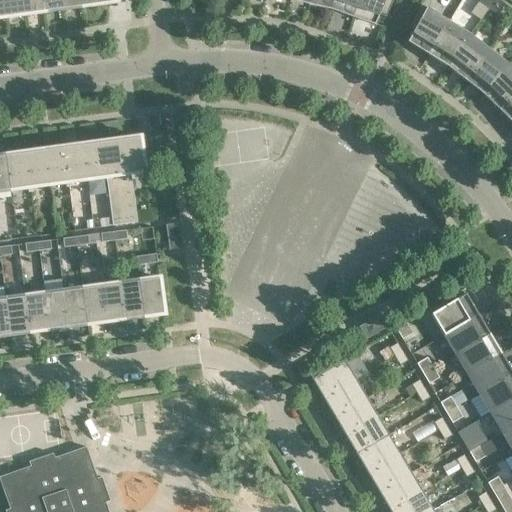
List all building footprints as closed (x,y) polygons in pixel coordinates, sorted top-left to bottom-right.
[(26,15),(23,0),(4,0),(7,17),(26,15)] [(45,12),(43,0),(23,0),(26,15),(45,12)] [(64,10),(62,0),(43,0),(45,12),(64,10)] [(83,7),(82,0),(62,0),(64,10),(83,7)] [(82,0),(83,7),(96,5),(109,8),(110,3),(122,2),(121,0),(82,0)] [(334,0),(309,0),(309,5),(331,11),(334,0)] [(358,0),(334,0),(331,11),(352,18),(358,0)] [(392,0),(358,0),(352,18),(376,27),(376,26),(375,25),(380,14),(385,16),(385,17),(386,18),(392,0)] [(495,0),(481,0),(479,3),(488,10),(495,0)] [(506,5),(498,0),(495,0),(488,10),(498,16),(506,5)] [(408,42),(429,55),(449,23),(422,6),(409,28),(410,29),(410,28),(415,31),(409,42),(408,41),(408,42)] [(470,36),(449,23),(429,55),(448,67),(470,36)] [(490,51),(470,36),(448,67),(466,81),(490,51)] [(509,66),(490,51),(466,81),(484,95),(509,66)] [(511,99),(511,68),(509,66),(484,95),(500,111),(511,99)] [(511,99),(500,111),(511,122),(511,99)] [(102,143),(106,177),(108,190),(133,187),(131,174),(145,172),(140,138),(102,143)] [(106,177),(102,143),(82,146),(87,180),(106,177)] [(87,180),(82,146),(63,148),(68,183),(87,180)] [(68,183),(63,148),(44,151),(49,185),(68,183)] [(49,185),(44,151),(25,154),(30,188),(49,185)] [(30,188),(25,154),(6,156),(10,190),(30,188)] [(0,191),(10,190),(6,156),(0,157),(0,191)] [(135,201),(133,187),(108,190),(110,204),(135,201)] [(136,214),(135,201),(110,204),(112,217),(118,217),(124,216),(130,215),(136,214)] [(183,249),(180,224),(166,226),(169,251),(183,249)] [(127,240),(126,231),(114,232),(115,241),(127,240)] [(115,241),(114,232),(101,234),(102,243),(115,241)] [(89,245),(88,236),(76,238),(77,246),(89,245)] [(77,246),(76,238),(63,239),(64,248),(77,246)] [(51,250),(50,241),(37,243),(38,252),(51,250)] [(38,252),(37,243),(25,245),(26,253),(38,252)] [(13,255),(12,246),(0,247),(0,255),(0,257),(13,255)] [(158,264),(157,255),(147,256),(148,265),(158,264)] [(148,265),(147,256),(137,258),(138,267),(148,265)] [(165,314),(160,279),(140,282),(145,317),(165,314)] [(145,317),(140,282),(121,284),(126,319),(145,317)] [(126,319),(121,284),(102,287),(107,322),(126,319)] [(107,322),(102,287),(83,289),(87,325),(107,322)] [(87,325),(83,289),(64,292),(68,327),(87,325)] [(68,327),(64,292),(44,295),(49,330),(68,327)] [(49,330),(44,295),(25,297),(30,332),(49,330)] [(429,310),(444,336),(478,315),(466,295),(448,305),(446,300),(429,310)] [(30,332),(25,297),(6,300),(11,335),(30,332)] [(0,336),(11,335),(6,300),(0,300),(0,336)] [(388,327),(380,315),(359,327),(366,340),(388,327)] [(490,335),(478,315),(444,336),(456,355),(490,335)] [(413,334),(406,323),(396,329),(402,340),(413,334)] [(502,354),(490,335),(456,355),(467,375),(502,354)] [(402,352),(397,343),(389,348),(395,357),(402,352)] [(408,361),(402,352),(395,357),(400,366),(408,361)] [(511,374),(511,372),(502,354),(467,375),(479,394),(511,374)] [(427,358),(417,364),(423,375),(433,368),(427,358)] [(356,380),(344,360),(312,380),(323,399),(356,380)] [(439,379),(433,368),(423,375),(429,385),(439,379)] [(511,401),(511,374),(479,394),(490,414),(511,401)] [(367,398),(356,380),(323,399),(334,418),(367,398)] [(424,389),(419,380),(411,385),(417,394),(424,389)] [(430,398),(424,389),(417,394),(422,403),(430,398)] [(450,397),(440,403),(446,414),(456,408),(450,397)] [(378,417),(367,398),(334,418),(345,436),(378,417)] [(511,427),(511,401),(490,414),(502,434),(511,427)] [(463,418),(456,408),(446,414),(452,424),(463,418)] [(389,435),(378,417),(345,436),(356,455),(389,435)] [(447,427),(441,418),(433,423),(439,431),(447,427)] [(452,436),(447,427),(439,431),(444,440),(452,436)] [(511,427),(502,434),(511,450),(511,427)] [(400,454),(389,435),(356,455),(368,474),(400,454)] [(474,437),(463,443),(469,453),(480,447),(474,437)] [(486,457),(480,447),(469,453),(475,463),(486,457)] [(0,477),(0,481),(10,510),(5,511),(108,511),(105,503),(110,501),(102,478),(97,480),(86,448),(54,459),(52,454),(30,462),(31,467),(0,477)] [(411,473),(400,454),(368,474),(379,492),(411,473)] [(469,464),(464,455),(456,460),(461,469),(469,464)] [(474,473),(469,464),(461,469),(466,478),(474,473)] [(422,492),(411,473),(379,492),(390,511),(422,492)] [(498,478),(488,484),(494,494),(504,488),(498,478)] [(511,511),(511,501),(504,488),(494,494),(504,511),(511,511)] [(430,511),(433,510),(422,492),(390,511),(430,511)] [(491,501),(486,492),(478,497),(483,506),(491,501)] [(493,511),(496,510),(491,501),(483,506),(486,511),(493,511)]
